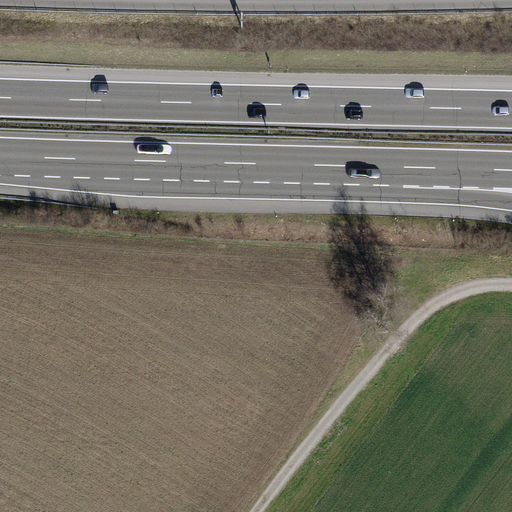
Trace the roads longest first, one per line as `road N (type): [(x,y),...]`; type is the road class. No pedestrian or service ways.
road 1 (motorway): [(511,108),(0,96)]
road 2 (motorway): [(0,157),(399,167)]
road 3 (track): [(511,284),(469,288),(409,323),(256,511)]
